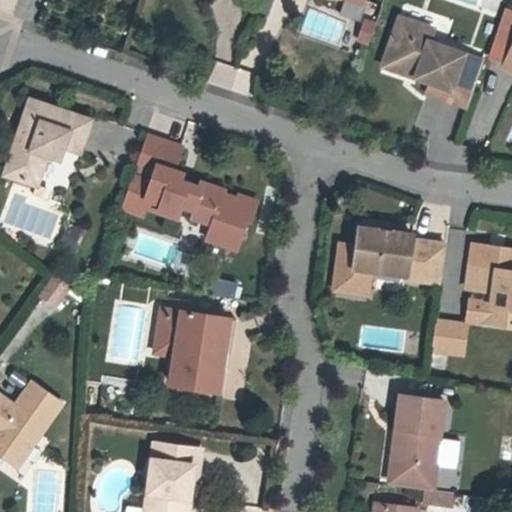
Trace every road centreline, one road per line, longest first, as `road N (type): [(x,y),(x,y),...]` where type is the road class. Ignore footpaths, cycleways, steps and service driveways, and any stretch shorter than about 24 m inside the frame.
road 1 (residential): [(295,511),(312,380),(289,301),(315,149)]
road 2 (residential): [(0,38),(315,149)]
road 3 (residential): [(315,149),(511,195)]
